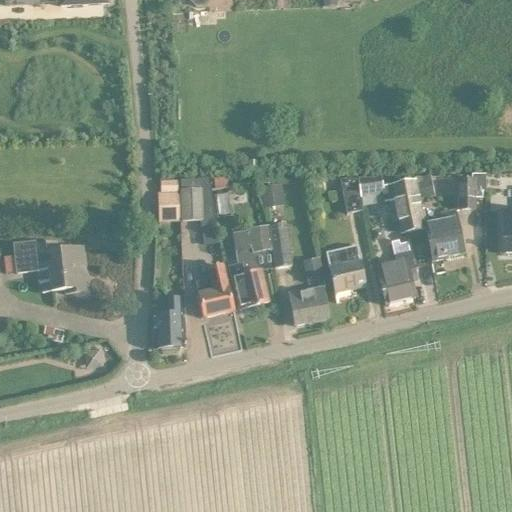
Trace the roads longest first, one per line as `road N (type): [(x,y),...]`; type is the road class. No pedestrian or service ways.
road 1 (unclassified): [(137,379),(511,294)]
road 2 (residential): [(137,379),(137,149),(122,0)]
road 3 (unclassified): [(0,411),(137,379)]
